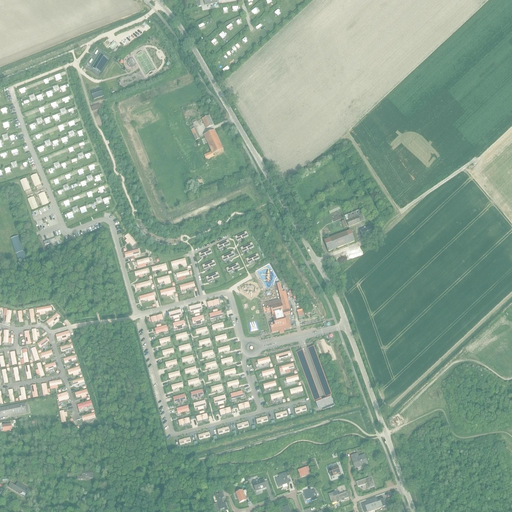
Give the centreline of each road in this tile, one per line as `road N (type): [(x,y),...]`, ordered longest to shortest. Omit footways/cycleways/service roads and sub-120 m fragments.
road 1 (tertiary): [(413,511),(334,294),(157,0)]
road 2 (unknown): [(0,467),(84,464),(121,477),(336,419),(372,435),(456,361),(511,375)]
road 3 (unknown): [(0,275),(40,267),(97,276),(134,362),(158,463)]
